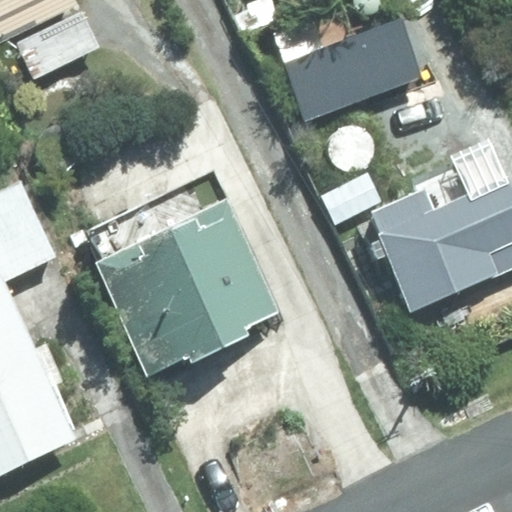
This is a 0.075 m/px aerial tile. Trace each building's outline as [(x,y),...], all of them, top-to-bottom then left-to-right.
[(64,0),(0,0),(0,42),(68,8),(64,0)] [(72,17),(10,47),(28,82),(90,53),(72,17)] [(0,476),(65,443),(0,314),(0,282),(52,256),(15,183),(0,190),(0,476)] [(480,259),(511,244),(511,221),(493,183),(422,215),(412,193),(357,219),(403,317),(488,277),(480,259)] [(229,335),(268,316),(215,206),(84,268),(138,379),(173,362),(176,369),(233,342),(229,335)]
